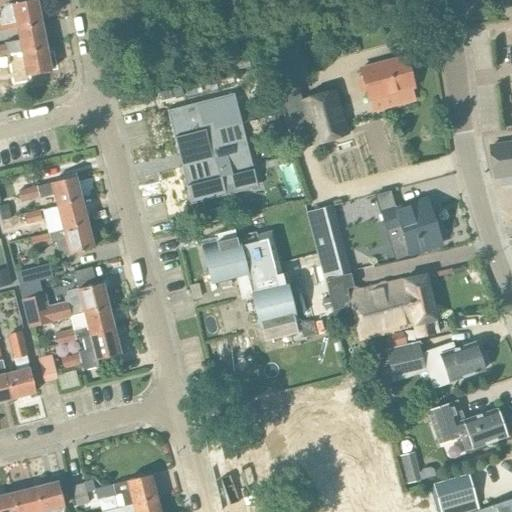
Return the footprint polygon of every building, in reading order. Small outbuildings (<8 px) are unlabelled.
[(0,32),(17,29),(41,24),(36,0),(29,0),(17,2),(13,3),(12,3),(11,3),(10,4),(9,4),(7,4),(6,5),(5,5),(4,6),(3,7),(3,8),(2,9),(1,10),(1,11),(0,12),(0,32)] [(41,24),(17,29),(19,39),(5,42),(6,44),(0,45),(0,56),(21,52),(46,47),(41,24)] [(21,52),(26,76),(51,71),(46,47),(21,52)] [(307,52),(313,68),(327,63),(322,47),(307,52)] [(367,99),(393,92),(412,87),(404,57),(359,69),(367,99)] [(291,61),(271,67),(294,150),(299,149),(313,145),(314,147),(347,136),(333,91),(302,101),(291,61)] [(9,67),(0,68),(0,80),(11,78),(9,67)] [(232,94),(180,107),(167,110),(169,119),(191,203),(256,187),(232,94)] [(387,172),(428,162),(424,142),(420,121),(421,121),(421,118),(360,133),(365,155),(365,157),(382,153),(387,172)] [(511,142),(492,146),(497,178),(511,175),(511,142)] [(75,176),(18,191),(21,200),(40,195),(41,198),(55,195),(58,206),(81,200),(75,176)] [(390,189),(374,194),(380,214),(387,236),(393,258),(410,253),(421,250),(440,244),(435,226),(429,209),(423,210),(420,201),(401,207),(396,209),(390,189)] [(64,229),(64,230),(87,224),(81,200),(58,206),(64,229)] [(8,203),(0,205),(0,213),(2,221),(11,218),(8,203)] [(333,205),(305,213),(323,280),(325,279),(350,273),(351,272),(333,205)] [(217,208),(194,214),(197,226),(221,219),(217,208)] [(27,225),(46,220),(43,209),(23,214),(27,225)] [(93,247),(87,224),(64,230),(64,229),(30,237),(32,248),(56,243),(60,256),(93,247)] [(222,242),(202,247),(211,280),(235,274),(242,299),(252,296),(260,328),(284,322),(289,341),(302,338),(316,334),(313,320),(299,324),(297,318),(294,318),(286,286),(284,287),(270,232),(238,240),(237,238),(222,242)] [(26,269),(16,271),(19,285),(39,280),(36,267),(26,269)] [(7,268),(0,269),(0,286),(10,284),(7,268)] [(81,286),(94,283),(91,268),(78,270),(81,286)] [(414,327),(403,279),(347,292),(346,288),(353,287),(350,273),(325,279),(335,327),(354,322),(358,340),(414,327)] [(439,332),(432,303),(425,274),(403,279),(414,327),(417,337),(439,332)] [(39,280),(19,285),(22,299),(20,300),(27,328),(51,321),(69,316),(84,312),(108,306),(102,282),(96,284),(83,287),(78,288),(77,288),(69,290),(64,297),(65,302),(57,303),(48,306),(47,299),(45,293),(42,294),(39,280)] [(73,329),(54,333),(56,340),(57,346),(69,342),(82,339),(82,338),(114,330),(108,306),(84,312),(69,316),(73,329)] [(78,354),(61,358),(63,368),(81,363),(83,370),(99,366),(97,359),(120,354),(114,330),(82,338),(82,339),(85,350),(78,351),(78,354)] [(11,398),(35,392),(19,332),(7,335),(16,372),(6,374),(11,398)] [(383,340),(385,349),(407,344),(404,332),(388,337),(388,338),(383,340)] [(449,382),(464,376),(483,370),(473,342),(428,358),(433,371),(444,367),(449,382)] [(385,349),(389,364),(414,357),(410,343),(407,344),(385,349)] [(219,345),(207,348),(212,371),(224,368),(219,345)] [(0,400),(11,398),(6,374),(0,349),(0,400)] [(52,355),(38,359),(43,382),(57,379),(52,355)] [(418,356),(408,360),(412,371),(422,368),(418,356)] [(312,494),(312,511),(392,511),(393,488),(362,370),(285,390),(312,494)] [(472,448),(487,443),(506,436),(496,409),(456,422),(450,404),(427,412),(438,445),(467,434),(472,448)] [(395,423),(386,425),(391,442),(399,440),(395,423)] [(396,456),(404,484),(421,480),(414,451),(396,456)] [(468,473),(432,483),(440,511),(511,511),(511,497),(479,510),(468,473)] [(151,474),(112,484),(94,488),(93,481),(84,483),(86,493),(94,490),(97,500),(121,494),(124,506),(157,498),(151,474)] [(34,487),(39,511),(40,511),(64,506),(58,481),(34,487)] [(69,487),(74,507),(89,503),(86,493),(84,483),(69,487)] [(39,511),(34,487),(10,493),(14,511),(39,511)] [(14,511),(10,493),(0,495),(0,511),(14,511)] [(429,494),(419,496),(421,511),(425,511),(432,511),(429,494)] [(160,511),(157,498),(124,506),(100,511),(99,511),(160,511)]
